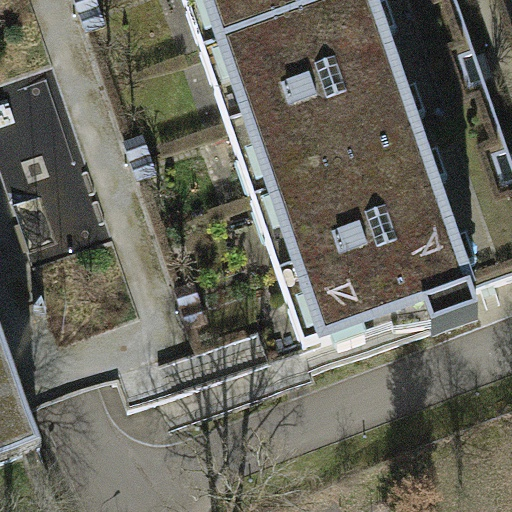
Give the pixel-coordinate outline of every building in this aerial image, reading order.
[(186,13),(201,56),(364,0),(202,0),(205,7),(186,13)] [(236,161),(251,204),(422,146),(371,0),(364,0),(201,56),(215,99),(234,93),(255,155),(236,161)] [(371,0),(422,146),(473,296),(511,282),(511,183),(505,186),(496,161),(510,156),(485,83),(471,88),(463,63),(476,58),(456,0),(371,0)] [(473,296),(422,146),(251,204),(266,247),(285,241),(306,303),(287,309),(303,355),(424,313),(432,336),(479,320),(471,296),(473,296)] [(0,465),(41,451),(0,332),(0,465)]
